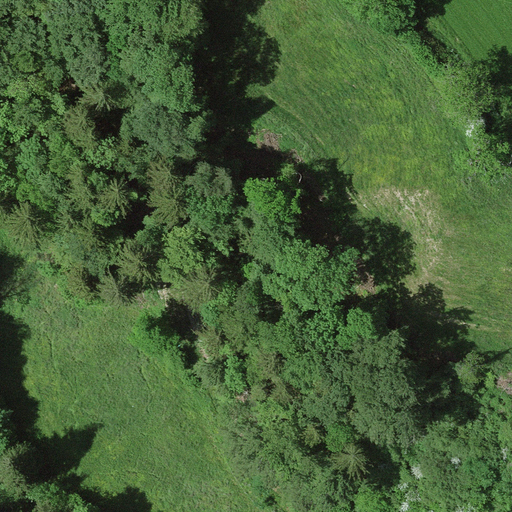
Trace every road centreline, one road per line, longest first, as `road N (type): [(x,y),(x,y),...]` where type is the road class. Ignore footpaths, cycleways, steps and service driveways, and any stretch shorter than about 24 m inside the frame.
road 1 (track): [(280,511),(231,443),(180,323),(171,259),(59,56),(6,0)]
road 2 (track): [(201,0),(211,38),(258,101),(306,133)]
